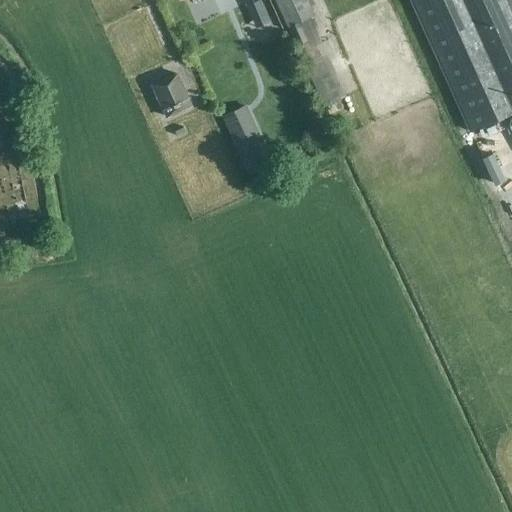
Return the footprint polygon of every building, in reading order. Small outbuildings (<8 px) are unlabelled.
[(273,0),(287,28),(301,22),(315,16),(307,0),(273,0)] [(411,0),(471,131),(511,113),(511,4),(510,0),(411,0)] [(256,23),(259,30),(266,32),(277,28),(272,16),(256,23)] [(309,41),(301,22),(287,28),(296,48),(296,47),(308,42),(309,41)] [(308,42),(296,47),(304,65),(316,60),(308,42)] [(327,55),(316,60),(304,65),(303,65),(317,96),(340,86),(327,55)] [(191,107),(176,75),(152,86),(167,117),(191,107)] [(245,105),(230,112),(219,116),(246,175),(271,163),(245,105)] [(26,127),(14,129),(18,149),(30,147),(26,127)] [(510,168),(511,166),(511,144),(507,135),(496,140),(510,168)]
